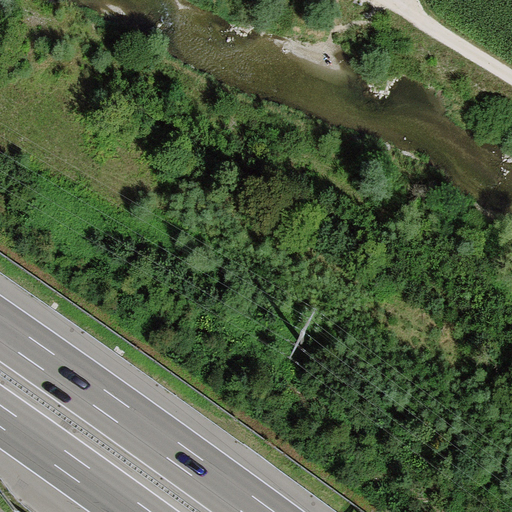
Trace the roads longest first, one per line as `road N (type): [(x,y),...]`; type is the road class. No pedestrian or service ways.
road 1 (motorway): [(258,511),(0,328)]
road 2 (motorway): [(0,416),(141,511)]
road 3 (track): [(511,76),(387,0)]
